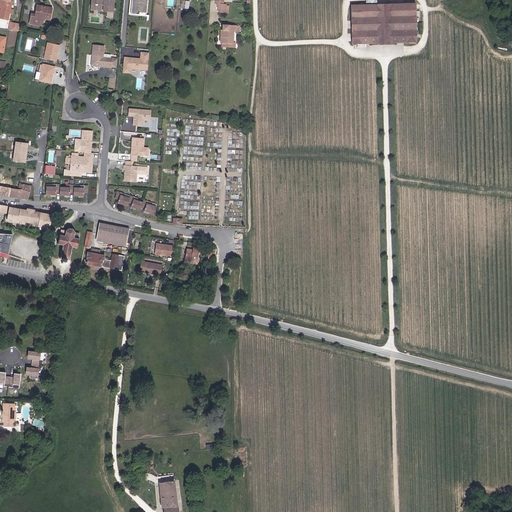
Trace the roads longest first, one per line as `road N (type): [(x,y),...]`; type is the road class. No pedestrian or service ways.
road 1 (tertiary): [(511,383),(218,309)]
road 2 (track): [(259,34),(251,227),(223,235)]
road 3 (tertiary): [(218,309),(0,268)]
road 4 (residential): [(102,214),(220,232),(226,239),(218,309)]
road 5 (track): [(388,166),(251,152)]
road 6 (track): [(388,174),(511,192)]
